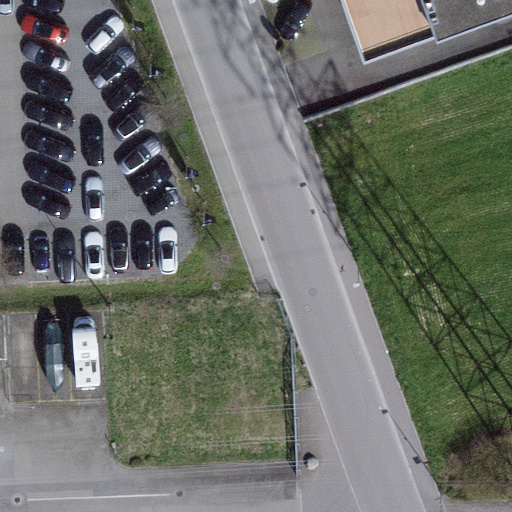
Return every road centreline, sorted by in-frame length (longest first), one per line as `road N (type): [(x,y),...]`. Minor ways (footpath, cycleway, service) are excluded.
road 1 (unclassified): [(209,0),(408,511)]
road 2 (unknown): [(0,175),(12,130),(0,20)]
road 3 (unknown): [(511,7),(370,54)]
road 4 (unknown): [(370,54),(250,107)]
